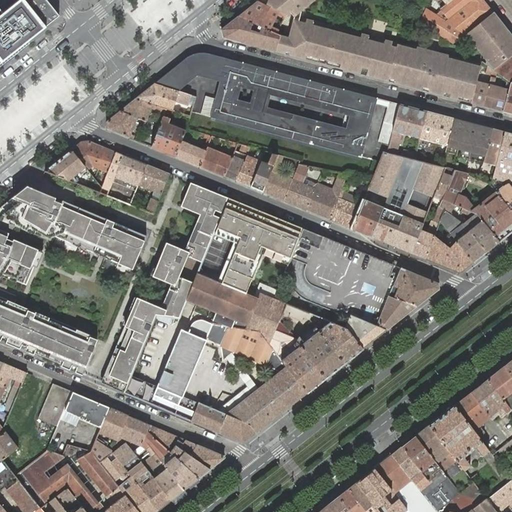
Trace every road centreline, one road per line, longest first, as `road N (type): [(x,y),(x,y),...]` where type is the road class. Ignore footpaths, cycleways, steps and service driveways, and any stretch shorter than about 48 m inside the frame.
road 1 (residential): [(472,298),(445,276),(73,115)]
road 2 (residential): [(511,126),(212,46),(192,20)]
road 3 (tertiary): [(271,511),(511,322)]
road 4 (residential): [(254,471),(230,447),(0,352)]
road 5 (tertiary): [(472,298),(254,471)]
